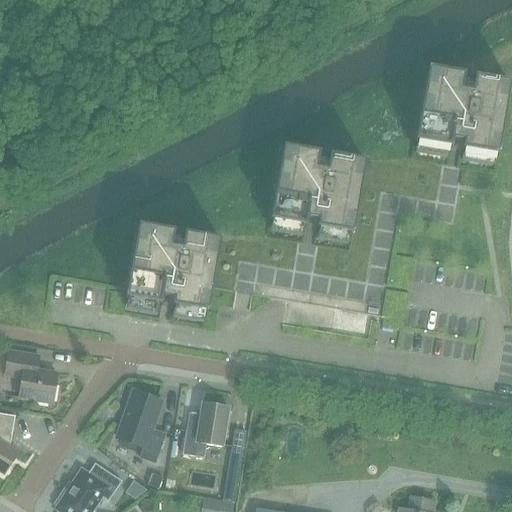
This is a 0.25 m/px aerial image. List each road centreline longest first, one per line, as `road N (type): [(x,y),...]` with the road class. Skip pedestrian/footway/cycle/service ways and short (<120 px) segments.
road 1 (track): [(0,206),(395,0)]
road 2 (residential): [(19,511),(123,353)]
